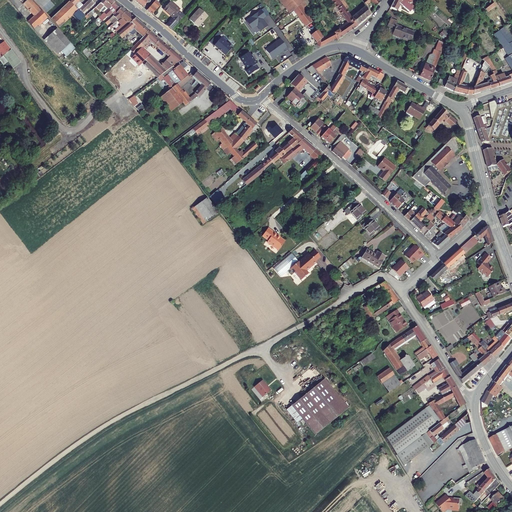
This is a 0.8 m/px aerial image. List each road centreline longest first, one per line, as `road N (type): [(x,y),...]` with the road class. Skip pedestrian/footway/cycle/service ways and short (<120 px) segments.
road 1 (residential): [(438,258),(261,98)]
road 2 (track): [(428,511),(358,397),(301,325)]
road 3 (residential): [(218,366),(378,277),(400,291)]
road 4 (tertiary): [(123,0),(235,96),(261,98)]
road 5 (residential): [(400,291),(475,398)]
